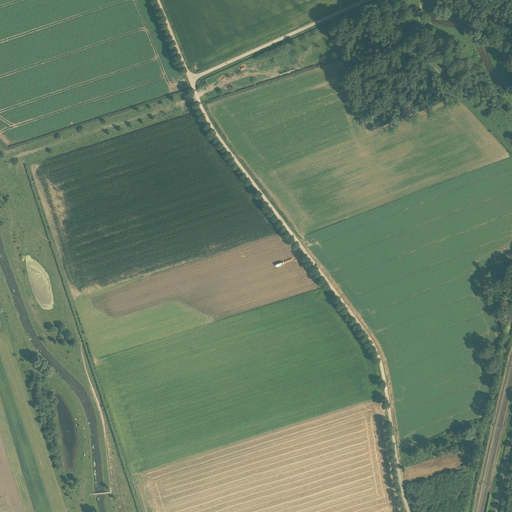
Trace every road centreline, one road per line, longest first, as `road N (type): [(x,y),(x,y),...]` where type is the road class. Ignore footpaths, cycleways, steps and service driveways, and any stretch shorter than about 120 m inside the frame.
road 1 (unclassified): [(409,511),(374,346),(213,131),(190,79)]
road 2 (track): [(20,155),(80,344)]
road 3 (unclassified): [(190,79),(366,0)]
